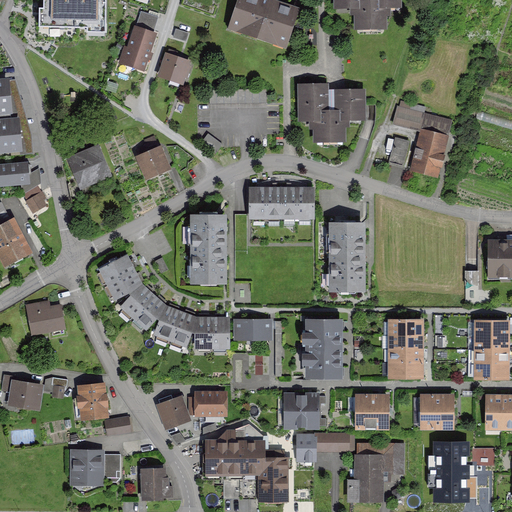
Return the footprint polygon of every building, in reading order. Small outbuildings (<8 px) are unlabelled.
[(44,0),(44,4),(39,4),(39,23),(87,24),(87,29),(107,29),(106,0),(44,0)] [(289,46),(302,7),(280,0),(237,0),(229,26),(289,46)] [(335,0),(336,9),(355,9),(355,29),(389,28),(389,6),(404,6),(403,0),(335,0)] [(159,33),(134,23),(120,61),(145,70),(159,33)] [(186,40),(189,30),(176,27),(173,36),(186,40)] [(192,59),(166,51),(159,75),(185,83),(192,59)] [(0,113),(15,112),(11,76),(0,76),(0,113)] [(332,79),(296,80),(297,121),(315,120),(316,142),(348,141),(347,118),(367,117),(366,86),(332,87),(332,79)] [(266,87),(209,89),(210,102),(266,101),(266,87)] [(454,119),(398,104),(394,122),(421,129),(422,127),(450,135),(454,119)] [(0,118),(0,136),(21,134),(19,117),(0,118)] [(450,135),(422,127),(421,129),(409,169),(440,179),(453,137),(450,135)] [(213,155),(222,142),(208,133),(199,146),(213,155)] [(21,134),(0,136),(0,153),(23,151),(21,134)] [(410,140),(396,137),(389,164),(403,167),(410,140)] [(99,143),(68,156),(82,188),(113,175),(99,143)] [(175,169),(165,145),(138,156),(148,180),(175,169)] [(0,163),(0,186),(32,183),(29,161),(0,163)] [(269,186),(251,186),(251,218),(269,218),(269,186)] [(284,218),(284,186),(269,186),(269,218),(284,218)] [(300,218),(300,186),(284,186),(284,218),(300,218)] [(317,217),(317,186),(300,186),(300,218),(317,217)] [(42,192),(26,200),(33,213),(49,205),(42,192)] [(0,226),(11,221),(1,203),(0,203),(0,226)] [(226,285),(227,215),(191,215),(191,285),(226,285)] [(27,252),(11,221),(0,226),(0,252),(6,263),(27,252)] [(366,292),(366,223),(329,223),(329,293),(366,292)] [(511,276),(511,237),(488,237),(487,277),(511,276)] [(109,285),(137,270),(129,255),(101,269),(109,285)] [(145,285),(137,270),(109,285),(117,299),(136,291),(145,285)] [(479,270),(466,270),(466,284),(479,284),(479,270)] [(157,295),(145,285),(136,291),(122,306),(135,317),(157,295)] [(171,306),(157,295),(135,317),(149,330),(163,316),(171,306)] [(67,328),(61,297),(26,303),(33,334),(67,328)] [(184,311),(171,306),(163,316),(155,333),(171,339),(184,311)] [(198,317),(184,311),(171,339),(189,347),(197,329),(198,317)] [(215,316),(198,317),(197,329),(196,348),(215,347),(215,316)] [(232,316),(215,316),(215,347),(232,347),(232,316)] [(270,319),(234,319),(234,339),(271,339),(270,319)] [(342,379),(342,320),(304,320),(305,380),(342,379)] [(474,336),(509,336),(508,320),(474,321),(474,336)] [(388,335),(423,335),(423,321),(388,321),(388,335)] [(423,349),(423,335),(388,335),(389,349),(423,349)] [(509,350),(509,336),(474,336),(474,350),(509,350)] [(424,362),(423,349),(389,349),(389,362),(424,362)] [(509,362),(509,350),(474,350),(474,362),(509,362)] [(424,379),(424,362),(389,362),(389,379),(424,379)] [(509,380),(509,362),(474,362),(474,380),(509,380)] [(53,378),(45,379),(44,384),(43,391),(66,394),(68,380),(53,378)] [(43,391),(44,384),(13,380),(9,406),(41,410),(43,391)] [(111,416),(108,382),(81,385),(84,419),(111,416)] [(227,391),(194,390),(194,415),(227,416),(227,391)] [(284,411),(320,412),(320,393),(284,393),(284,411)] [(502,430),(502,394),(489,393),(489,430),(502,430)] [(511,393),(502,394),(502,430),(511,429),(511,393)] [(355,411),(390,411),(390,394),(355,394),(355,411)] [(421,412),(455,412),(455,394),(421,394),(421,412)] [(183,395),(156,405),(165,430),(192,421),(183,395)] [(319,430),(320,412),(284,411),(284,429),(319,430)] [(390,430),(390,411),(355,411),(355,430),(390,430)] [(455,429),(455,412),(421,412),(421,429),(455,429)] [(129,415),(106,420),(108,434),(132,430),(129,415)] [(244,444),(263,444),(263,435),(249,424),(243,426),(244,430),(244,444)] [(244,444),(244,430),(226,430),(223,433),(224,476),(224,479),(244,479),(244,444)] [(223,433),(218,439),(205,439),(205,477),(224,476),(223,433)] [(316,451),(316,433),(297,433),(297,461),(316,461),(316,451)] [(352,433),(316,433),(316,451),(352,452),(352,433)] [(435,503),(471,502),(470,441),(434,442),(435,503)] [(405,473),(405,442),(358,442),(357,501),(386,502),(386,480),(392,480),(392,473),(405,473)] [(244,479),(247,478),(247,498),(255,498),(255,471),(263,471),(263,469),(289,469),(289,451),(263,451),(263,444),(244,444),(244,479)] [(105,485),(105,450),(73,450),(73,485),(105,485)] [(121,453),(106,453),(105,477),(121,477),(121,453)] [(170,466),(143,466),(144,500),(170,499),(170,466)] [(263,478),(259,478),(259,502),(289,503),(289,469),(263,469),(263,471),(263,478)] [(224,499),(247,498),(247,478),(244,479),(224,479),(224,499)] [(396,500),(398,500),(400,499),(401,498),(402,496),(403,495),(402,493),(402,491),(400,489),(399,489),(397,488),(395,488),(393,489),(392,491),(391,493),(391,494),(391,496),(393,498),(394,499),(396,500)]
